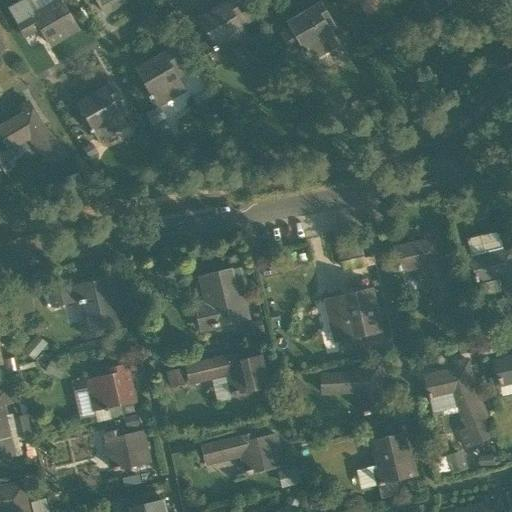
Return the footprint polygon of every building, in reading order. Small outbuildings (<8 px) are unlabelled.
[(24,36),(33,30),(26,18),(32,14),(24,0),(8,9),(24,36)] [(60,0),(55,0),(32,14),(26,18),(33,30),(39,27),(49,46),(77,29),(60,0)] [(94,0),(103,14),(125,0),(94,0)] [(230,0),(199,19),(220,54),(247,38),(235,17),(241,14),(232,0),(230,0)] [(424,0),(433,15),(449,6),(445,0),(424,0)] [(336,41),(328,29),(323,20),(329,17),(321,3),(288,22),(309,58),(336,41)] [(334,25),(329,17),(323,20),(328,29),(334,25)] [(194,46),(198,53),(208,47),(204,41),(194,46)] [(135,70),(156,105),(184,89),(171,68),(177,65),(168,51),(135,70)] [(76,105),(97,141),(125,124),(113,103),(118,100),(109,86),(76,105)] [(28,138),(53,166),(65,155),(43,129),(28,103),(20,108),(24,114),(0,128),(0,138),(7,150),(28,138)] [(394,248),(396,259),(386,261),(389,274),(399,272),(423,266),(439,300),(453,294),(438,262),(437,255),(442,254),(436,231),(425,234),(426,241),(394,248)] [(511,242),(501,245),(499,235),(495,233),(470,239),(468,243),(470,253),(471,259),(470,260),(475,283),(478,282),(497,277),(499,277),(511,307),(511,242)] [(337,250),(340,262),(344,261),(359,258),(363,257),(360,245),(337,250)] [(344,261),(346,269),(361,266),(359,258),(344,261)] [(239,268),(230,270),(205,276),(207,283),(202,284),(206,305),(195,307),(201,330),(212,328),(247,319),(240,288),(243,287),(239,268)] [(497,277),(478,282),(481,296),(501,291),(497,277)] [(121,325),(113,293),(110,278),(74,286),(78,301),(82,321),(87,339),(96,337),(95,331),(121,325)] [(74,286),(67,288),(70,303),(78,301),(74,286)] [(51,292),(55,307),(63,305),(70,303),(67,288),(51,292)] [(32,289),(17,292),(22,315),(37,312),(32,289)] [(370,289),(339,296),(326,299),(336,343),(339,342),(357,338),(360,337),(381,332),(376,310),(375,310),(370,289)] [(78,301),(70,303),(63,305),(68,324),(82,321),(78,301)] [(23,353),(33,360),(47,343),(37,336),(23,353)] [(339,342),(342,351),(362,347),(360,337),(357,338),(339,342)] [(233,362),(232,356),(184,367),(188,383),(211,378),(226,374),(231,396),(267,388),(260,356),(233,362)] [(511,357),(494,362),(499,384),(511,381),(511,357)] [(51,360),(45,372),(61,380),(67,367),(51,360)] [(489,438),(481,421),(468,389),(467,384),(471,383),(465,361),(455,363),(457,370),(424,378),(429,399),(452,393),(460,411),(467,427),(460,430),(467,447),(489,438)] [(89,387),(94,411),(108,408),(121,405),(134,402),(125,364),(100,370),(101,376),(87,379),(89,387)] [(357,391),(363,415),(386,410),(378,377),(386,376),(383,364),(358,369),(359,373),(353,374),(319,376),(320,393),(357,391)] [(183,368),(165,372),(169,388),(187,383),(183,368)] [(226,374),(211,378),(217,403),(232,399),(231,396),(226,374)] [(297,376),(286,385),(299,401),(310,392),(297,376)] [(511,381),(499,384),(502,397),(511,394),(511,381)] [(94,411),(89,387),(73,391),(80,420),(96,417),(94,411)] [(11,389),(7,390),(0,391),(0,459),(14,456),(10,437),(2,404),(9,403),(14,402),(11,389)] [(452,393),(429,399),(433,418),(460,411),(452,393)] [(121,405),(108,408),(111,420),(123,417),(121,405)] [(108,408),(94,411),(96,417),(97,423),(111,420),(108,408)] [(136,414),(123,417),(127,430),(139,427),(136,414)] [(37,426),(44,431),(50,421),(44,417),(37,426)] [(16,424),(18,436),(28,433),(25,422),(16,424)] [(104,433),(113,472),(150,464),(142,431),(116,437),(115,430),(104,433)] [(374,470),(377,486),(385,484),(393,482),(415,477),(411,460),(409,461),(403,433),(372,441),(378,465),(379,469),(374,470)] [(247,434),(237,437),(241,455),(246,475),(281,466),(274,435),(248,441),(247,434)] [(204,464),(241,455),(237,437),(200,445),(204,464)] [(462,451),(445,456),(450,473),(468,468),(462,451)] [(377,486),(374,470),(379,469),(378,465),(355,470),(360,490),(377,486)] [(297,467),(277,472),(281,488),(300,483),(297,467)] [(0,509),(3,509),(3,511),(27,511),(23,496),(31,494),(28,482),(9,486),(9,489),(0,491),(0,509)] [(385,484),(388,495),(396,493),(393,482),(385,484)] [(502,511),(498,493),(485,496),(487,504),(455,511),(454,511),(502,511)] [(287,497),(281,511),(282,511),(295,511),(300,502),(287,497)] [(124,502),(126,511),(163,511),(161,500),(135,506),(133,500),(124,502)]
